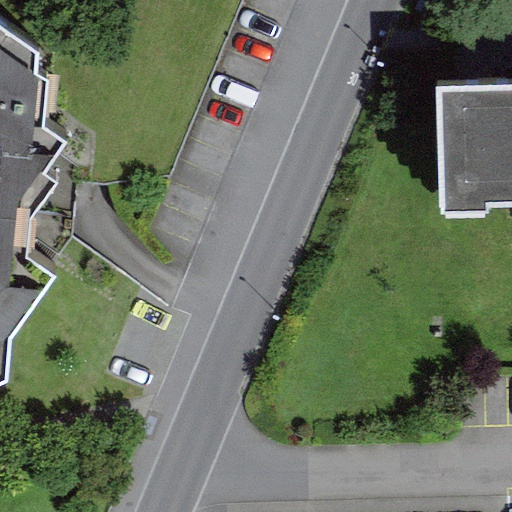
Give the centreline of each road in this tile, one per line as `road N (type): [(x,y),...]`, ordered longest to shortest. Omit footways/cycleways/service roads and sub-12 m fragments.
road 1 (residential): [(374,0),(191,447)]
road 2 (residential): [(511,467),(255,468),(191,447)]
